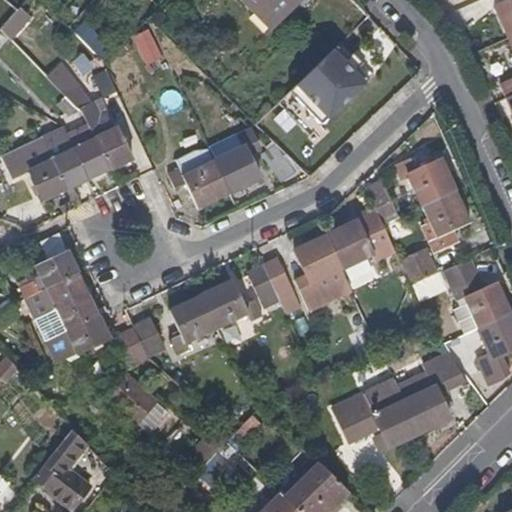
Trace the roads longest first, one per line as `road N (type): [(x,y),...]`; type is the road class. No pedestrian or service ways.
road 1 (residential): [(153,262),(188,254),(318,193),(447,68)]
road 2 (residential): [(447,68),(511,214)]
road 3 (residential): [(153,262),(160,242),(150,224),(117,224),(108,250),(127,270),(141,269)]
road 4 (residential): [(511,425),(426,511)]
